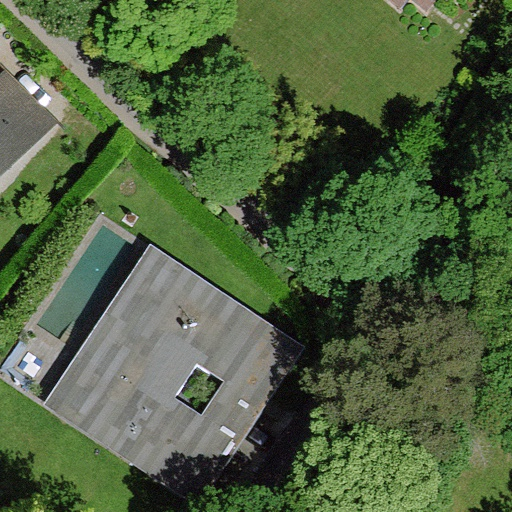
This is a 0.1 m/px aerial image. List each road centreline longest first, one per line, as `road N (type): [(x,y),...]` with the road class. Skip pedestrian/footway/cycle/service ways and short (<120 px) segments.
road 1 (residential): [(25,0),(391,333)]
road 2 (residential): [(391,333),(511,137)]
road 3 (residential): [(260,511),(391,333)]
